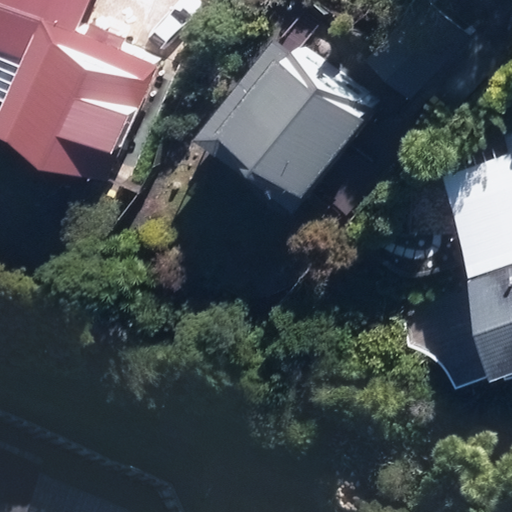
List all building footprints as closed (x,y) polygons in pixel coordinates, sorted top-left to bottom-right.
[(81,0),(3,0),(0,7),(0,114),(110,162),(153,62),(70,27),(81,0)] [(449,11),(401,68),(447,105),(494,48),(449,11)] [(375,104),(289,33),(218,118),(304,189),(375,104)] [(511,260),(489,269),(511,338),(511,260)] [(0,511),(0,507),(16,472),(0,464),(0,511)]
